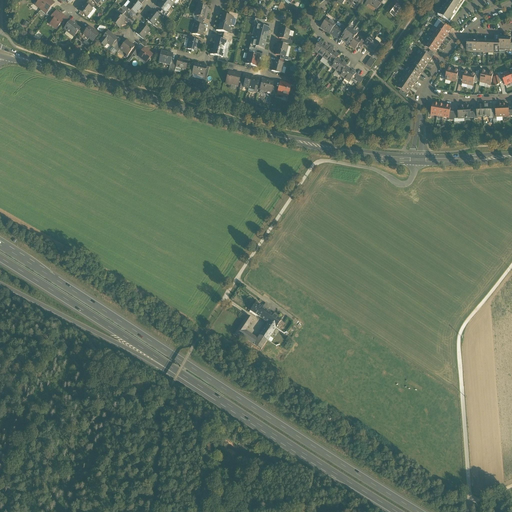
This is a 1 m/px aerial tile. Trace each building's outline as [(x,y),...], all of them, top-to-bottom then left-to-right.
[(41,10),(48,0),(40,0),(36,6),(41,10)] [(50,1),(48,0),(41,10),(46,13),(46,14),(49,10),(53,5),(50,2),(50,1)] [(134,15),(135,15),(142,6),(141,5),(136,2),(133,0),(130,3),(126,9),(130,11),(134,15)] [(166,13),(172,5),(164,0),(161,0),(157,7),(162,11),(165,14),(166,13)] [(355,8),(358,9),(364,1),(363,0),(360,0),(356,7),(355,8)] [(450,0),(445,8),(443,7),(438,15),(441,18),(449,23),(454,16),(452,15),(462,0),(450,0)] [(462,0),(452,15),(454,16),(454,17),(465,0),(462,0)] [(402,8),(406,11),(408,9),(409,11),(412,7),(405,2),(402,8)] [(387,12),(394,17),(400,8),(393,3),(391,6),(391,5),(389,8),(390,8),(387,12)] [(79,11),(87,17),(92,10),(92,9),(86,5),(84,4),(79,11)] [(205,19),(206,19),(208,9),(204,8),(197,7),(195,12),(197,13),(196,17),(199,17),(205,19)] [(118,13),(122,16),(125,12),(121,9),(120,8),(116,12),(118,14),(118,13)] [(95,12),(92,10),(87,17),(89,19),(95,12)] [(56,29),(61,23),(62,21),(60,20),(63,17),(60,15),(56,12),(52,18),(54,20),(50,25),(56,29)] [(146,20),(153,26),(160,17),(156,14),(153,12),(146,20)] [(114,25),(119,28),(122,24),(121,24),(123,22),(124,22),(126,20),(122,16),(118,13),(118,14),(113,20),(116,23),(114,25)] [(221,20),(220,23),(231,26),(233,18),(228,17),(220,15),(219,19),(221,20)] [(162,19),(160,17),(153,26),(157,29),(161,24),(159,23),(162,19)] [(329,34),(336,25),(327,18),(323,24),(320,28),(329,34)] [(67,32),(74,37),(80,29),(70,22),(64,29),(67,31),(67,32)] [(229,34),(231,26),(220,23),(219,27),(217,27),(216,31),(224,33),(229,34)] [(440,24),(437,29),(447,36),(450,31),(444,27),(440,24)] [(135,34),(142,39),(146,35),(145,34),(146,32),(148,33),(149,30),(148,29),(144,26),(142,25),(135,34)] [(193,35),(202,37),(204,27),(202,26),(196,25),(193,35)] [(338,37),(341,32),(342,30),(340,28),(336,25),(329,34),(336,39),(338,37)] [(262,27),(257,26),(255,36),(266,39),(267,36),(269,29),(262,27)] [(84,35),(93,42),(98,35),(89,27),(87,30),(86,30),(85,31),(85,33),(84,35)] [(349,27),(347,29),(344,34),(340,39),(345,43),(353,30),(349,27)] [(282,39),(287,41),(287,40),(288,36),(289,31),(281,29),(279,38),(282,39)] [(437,29),(434,34),(444,40),(447,36),(437,29)] [(349,46),(355,37),(358,33),(353,30),(345,43),(349,46)] [(71,40),(74,37),(67,32),(64,35),(71,40)] [(103,47),(104,47),(107,43),(111,47),(117,40),(117,39),(108,32),(99,43),(100,44),(104,47),(103,47)] [(434,34),(431,38),(441,45),(444,40),(434,34)] [(266,42),(266,39),(255,36),(252,46),(257,47),(263,49),(265,42),(266,42)] [(361,41),(355,37),(349,46),(355,50),(358,45),(361,41)] [(111,47),(114,49),(118,44),(120,40),(118,38),(117,39),(117,40),(111,47)] [(358,45),(362,48),(363,46),(367,41),(363,38),(361,41),(358,45)] [(368,50),(374,41),(369,38),(367,41),(363,46),(366,48),(368,49),(368,50)] [(431,38),(428,42),(438,49),(441,45),(431,38)] [(215,44),(214,47),(225,50),(227,42),(222,41),(214,39),(213,43),(215,44)] [(187,50),(196,52),(198,42),(191,40),(189,40),(188,44),(189,44),(187,49),(187,50)] [(120,50),(127,56),(134,47),(126,41),(121,47),(119,49),(120,50)] [(379,45),(374,41),(368,50),(370,51),(373,53),(374,51),(379,45)] [(313,51),(318,55),(324,46),(323,46),(322,45),(322,44),(319,42),(318,43),(315,48),(313,51)] [(438,49),(428,42),(425,47),(430,51),(435,54),(438,49)] [(280,56),(284,57),(287,47),(277,45),(277,46),(275,50),(276,50),(275,55),(280,56)] [(374,51),(375,52),(379,55),(384,48),(379,45),(374,51)] [(318,55),(323,58),(329,49),(326,47),(324,46),(318,55)] [(225,50),(214,47),(213,51),(211,50),(210,55),(218,57),(223,58),(225,50)] [(135,57),(137,58),(138,57),(141,53),(136,49),(132,54),(135,57)] [(138,57),(146,63),(152,55),(144,49),(141,53),(138,57)] [(323,58),(328,61),(334,53),(333,52),(333,53),(332,52),(332,51),(329,49),(323,58)] [(170,66),(171,61),(173,54),(161,51),(159,63),(170,66)] [(422,52),(418,57),(428,63),(431,59),(427,56),(422,52)] [(328,61),(332,65),(337,59),(339,56),(336,54),(335,54),(334,53),(328,61)] [(245,64),(257,67),(259,58),(254,56),(247,55),(246,59),(245,64)] [(144,65),(146,63),(138,57),(137,58),(135,57),(134,57),(144,65)] [(418,57),(415,61),(425,68),(428,63),(418,57)] [(175,71),(180,73),(181,69),(185,70),(187,62),(178,59),(177,62),(176,67),(176,68),(175,71)] [(331,67),(336,71),(342,62),(341,62),(340,61),(337,59),(332,65),(331,67)] [(177,62),(174,62),(171,61),(170,66),(168,72),(171,72),(172,72),(174,72),(175,71),(176,68),(176,67),(177,62)] [(415,61),(412,66),(422,72),(425,68),(415,61)] [(271,71),(280,73),(281,68),(282,68),(283,64),(273,62),(271,71)] [(336,71),(340,74),(345,67),(347,66),(344,63),(343,64),(342,63),(342,62),(336,71)] [(203,77),(204,77),(206,67),(195,64),(192,74),(193,75),(203,77)] [(412,66),(409,70),(419,77),(422,72),(412,66)] [(339,76),(344,79),(350,71),(350,70),(350,71),(348,70),(348,69),(345,67),(340,74),(339,76)] [(446,81),(451,82),(453,70),(448,69),(445,81),(446,81)] [(409,70),(406,75),(416,81),(419,77),(409,70)] [(350,71),(344,79),(349,83),(350,81),(352,79),(355,74),(352,72),(350,71),(351,71),(350,71)] [(480,83),(485,84),(488,73),(482,71),(480,83)] [(236,86),(237,86),(240,75),(229,73),(226,84),(231,85),(236,86)] [(462,84),(467,85),(470,74),(464,73),(463,80),(462,84)] [(493,74),(488,73),(485,84),(491,85),(493,74)] [(501,76),(504,82),(505,86),(511,83),(511,81),(508,73),(501,76)] [(475,75),(470,74),(467,85),(473,87),(473,83),(475,75)] [(406,75),(403,79),(413,86),(416,81),(406,75)] [(248,89),(251,77),(246,76),(244,83),(243,87),(248,89)] [(257,79),(251,77),(248,89),(254,90),(255,86),(257,79)] [(403,79),(400,84),(410,90),(413,86),(403,79)] [(260,88),(264,89),(263,91),(264,92),(265,92),(267,92),(270,93),(272,87),(273,83),(267,81),(267,82),(262,81),(260,88)] [(281,95),(288,96),(290,86),(291,85),(288,84),(279,82),(276,94),(281,95)] [(407,95),(410,90),(400,84),(397,88),(400,90),(407,95)] [(399,93),(405,99),(408,95),(407,95),(400,90),(399,93)] [(448,106),(445,106),(443,118),(449,119),(450,112),(451,106),(448,105),(448,106)] [(257,317),(257,316),(262,308),(255,304),(249,313),(255,317),(257,317)] [(273,316),(262,308),(257,316),(268,323),(273,316)] [(247,316),(240,327),(245,331),(252,320),(247,316)] [(268,323),(260,335),(267,341),(281,321),(273,316),(268,323)] [(257,339),(245,331),(240,327),(236,333),(254,345),(258,339),(257,339)] [(260,335),(258,339),(265,344),(267,341),(260,335)] [(265,344),(258,339),(254,345),(261,350),(265,344)]
